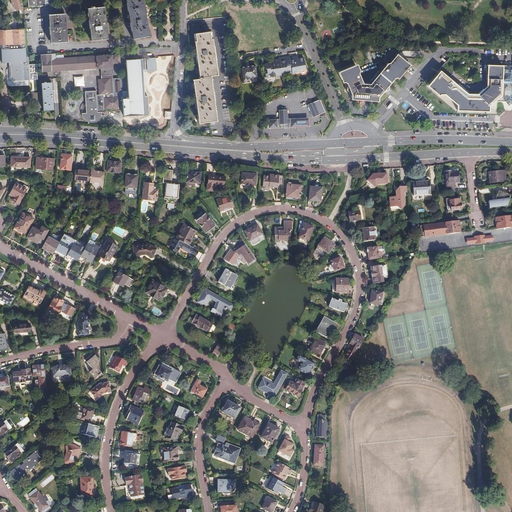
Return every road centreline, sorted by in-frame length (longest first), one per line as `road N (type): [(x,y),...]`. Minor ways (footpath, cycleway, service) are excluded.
road 1 (residential): [(302,425),(359,289),(352,253),(329,223),(279,208),(240,218),(215,242),(163,335)]
road 2 (residential): [(163,335),(137,362),(110,423),(104,450),(111,511)]
road 3 (primary): [(331,160),(511,152)]
road 4 (residential): [(211,146),(184,139),(173,122),(182,0)]
road 5 (primary): [(190,146),(36,135)]
road 6 (residential): [(131,319),(0,245)]
road 7 (unknown): [(182,20),(218,22),(222,131)]
road 8 (residential): [(131,319),(109,343),(0,361)]
road 9 (residential): [(207,511),(197,430),(226,379)]
road 10 (primary): [(511,141),(375,142)]
road 11 (primary): [(331,144),(211,146)]
road 12 (track): [(479,511),(478,440),(485,421),(511,411)]
